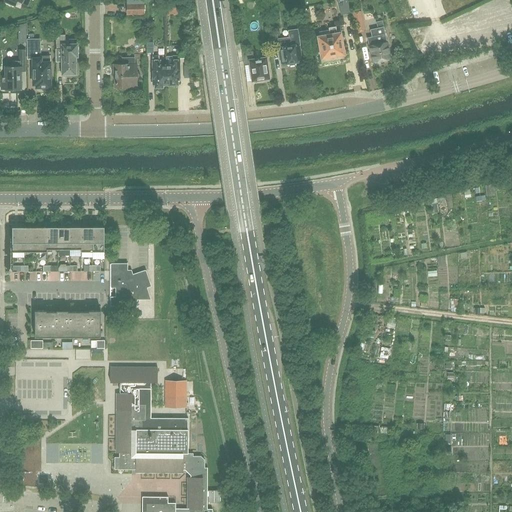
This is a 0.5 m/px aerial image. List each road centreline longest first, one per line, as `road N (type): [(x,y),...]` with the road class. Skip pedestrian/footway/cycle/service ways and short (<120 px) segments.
road 1 (primary): [(300,511),(212,0)]
road 2 (secondary): [(340,511),(325,409),(348,286),(337,182)]
road 3 (secondary): [(193,197),(261,511)]
road 4 (residential): [(383,105),(247,126),(97,131)]
road 5 (residential): [(383,105),(96,121)]
road 6 (secondary): [(0,199),(193,197)]
road 7 (residential): [(337,182),(511,136)]
road 8 (track): [(346,303),(511,324)]
road 9 (secondary): [(193,197),(337,182)]
road 10 (residential): [(511,70),(383,105)]
road 11 (residential): [(93,0),(96,121)]
